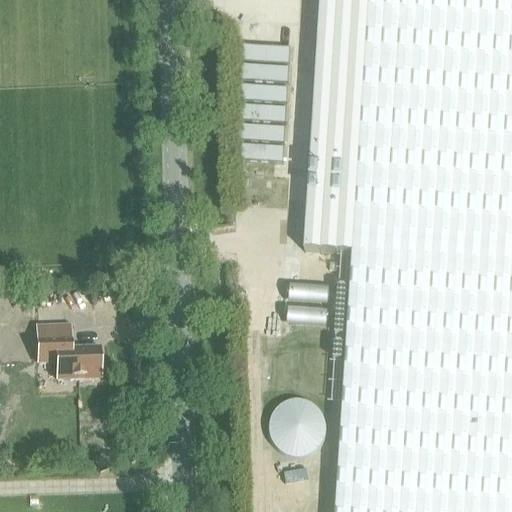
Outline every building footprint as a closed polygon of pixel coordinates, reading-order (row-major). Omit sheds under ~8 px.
[(511,511),(511,0),(321,0),(313,118),(305,254),(342,256),(334,388),(326,509),(325,511),(511,511)] [(243,49),(242,64),(289,67),(290,51),(243,49)] [(242,68),(241,83),(288,87),(289,71),(242,68)] [(241,88),(240,104),(287,107),(288,91),(241,88)] [(239,108),(238,124),(285,127),(286,111),(239,108)] [(238,128),(237,143),(284,147),(285,131),(238,128)] [(237,147),(236,163),(283,166),(284,150),(237,147)] [(70,350),(69,327),(37,328),(37,340),(38,365),(56,365),(57,382),(99,381),(98,349),(70,350)] [(108,468),(136,471),(139,448),(111,444),(108,468)]
